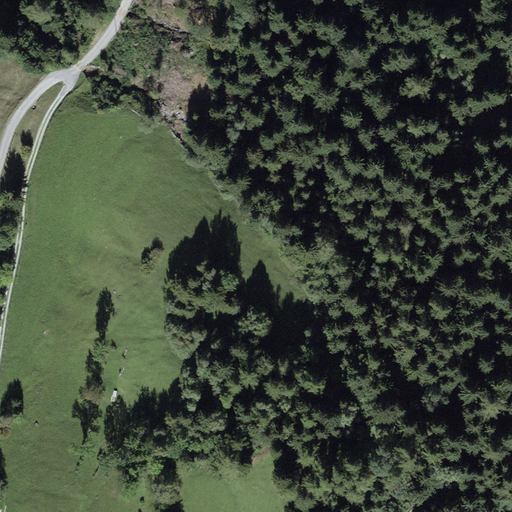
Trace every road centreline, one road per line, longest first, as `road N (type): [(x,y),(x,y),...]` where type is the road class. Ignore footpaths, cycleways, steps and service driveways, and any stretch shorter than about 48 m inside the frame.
road 1 (track): [(72,73),(27,179),(0,347)]
road 2 (unclassified): [(130,0),(84,64),(26,105),(0,169)]
